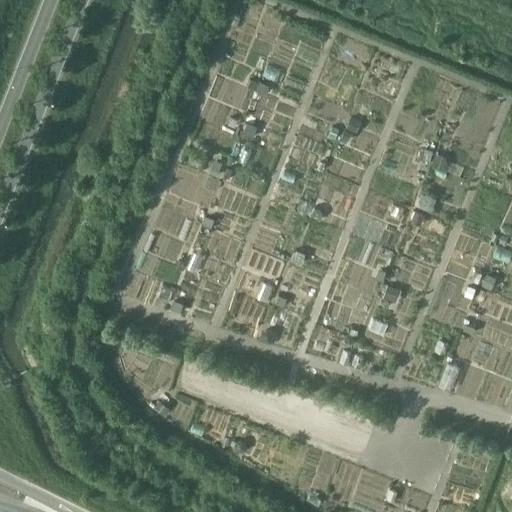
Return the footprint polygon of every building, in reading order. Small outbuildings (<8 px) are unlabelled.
[(250,79),(246,88),(255,91),(259,83),(250,79)] [(259,83),(255,91),(265,95),(269,86),(259,82),(259,83)] [(351,116),(348,123),(358,127),(361,120),(351,116)] [(436,154),(431,167),(444,172),(448,164),(445,158),(436,154)] [(214,160),(210,171),(218,174),(222,163),(214,160)] [(421,195),(417,204),(431,210),(435,200),(421,195)] [(296,252),(294,256),(304,261),(306,256),(296,252)] [(387,285),(383,296),(396,301),(400,290),(387,285)] [(278,296),(275,304),(283,308),(287,300),(278,296)] [(262,332),(259,340),(271,344),(275,332),(268,329),(262,332)] [(160,402),(155,408),(164,414),(169,408),(160,402)] [(236,444),(234,448),(237,452),(241,453),(245,451),(246,447),(244,443),(240,442),(236,444)] [(287,466),(282,479),(291,483),(296,469),(287,466)]
